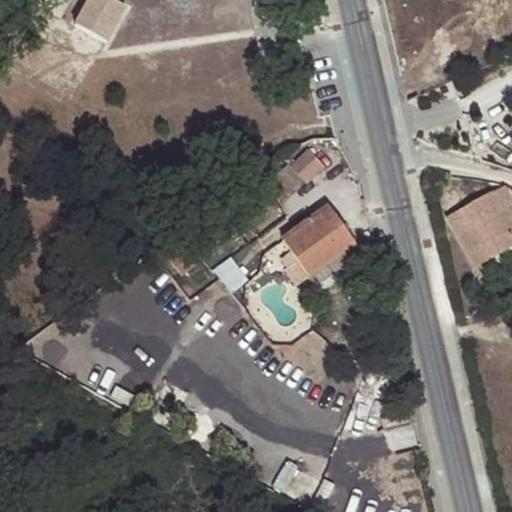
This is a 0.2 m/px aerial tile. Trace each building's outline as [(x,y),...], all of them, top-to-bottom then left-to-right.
[(91,0),(77,27),(111,45),(130,8),(115,0),(91,0)] [(323,164),(308,149),(289,167),(304,182),(323,164)] [(501,188),(490,194),(499,212),(511,206),(501,188)] [(499,212),(490,194),(446,217),(473,268),(511,246),(511,204),(511,206),(499,212)] [(281,240),(302,271),(308,277),(315,289),(362,254),(328,207),(281,240)] [(308,277),(302,271),(291,278),(296,286),(308,277)]
